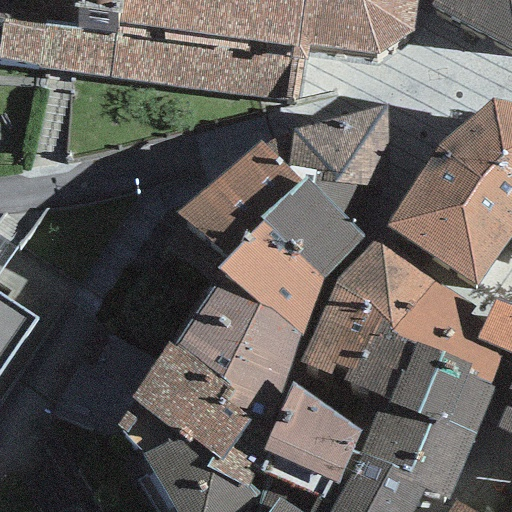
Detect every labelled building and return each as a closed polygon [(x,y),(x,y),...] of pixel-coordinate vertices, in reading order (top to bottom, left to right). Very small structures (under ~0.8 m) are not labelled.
[(0,0),(0,31),(3,33),(9,33),(12,16),(13,0),(0,0)] [(0,48),(0,65),(297,110),(303,75),(308,75),(311,60),(377,69),(414,44),(419,3),(416,0),(37,0),(35,20),(12,16),(9,33),(3,33),(0,48)] [(511,0),(434,0),(432,5),(511,52),(511,0)] [(438,146),(385,229),(475,287),(511,235),(511,104),(491,101),(438,146)] [(385,105),(291,129),(287,166),(320,168),(318,181),(381,189),(385,105)] [(287,166),(261,141),(177,211),(225,258),(261,222),(256,217),(300,181),(287,166)] [(368,234),(381,189),(318,181),(320,168),(287,166),(300,181),(308,181),(363,235),(368,234)] [(308,181),(300,181),(256,217),(261,222),(225,258),(216,269),(223,275),(300,335),(321,279),(363,235),(308,181)] [(451,294),(372,242),(334,279),(299,363),(350,385),(380,319),(392,326),(390,332),(470,366),(466,375),(489,384),(499,355),(462,340),(451,294)] [(300,335),(223,275),(174,348),(235,389),(226,401),(251,413),(268,421),(300,335)] [(0,375),(36,323),(0,298),(0,375)] [(511,307),(494,300),(476,339),(511,354),(511,307)] [(375,413),(360,456),(424,491),(447,501),(493,387),(489,384),(466,375),(470,366),(390,332),(392,326),(380,319),(350,385),(383,399),(375,413)] [(129,398),(150,365),(97,336),(80,367),(68,361),(41,412),(106,445),(116,424),(129,398)] [(229,449),(251,413),(226,401),(235,389),(174,348),(166,343),(150,365),(129,398),(116,424),(143,455),(175,511),(236,511),(256,495),(248,487),(255,462),(229,449)] [(360,431),(291,381),(262,451),(337,484),(360,431)] [(511,392),(511,393),(491,437),(511,446),(511,392)] [(411,511),(424,491),(360,456),(332,506),(317,496),(307,511),(298,511),(278,499),(269,511),(411,511)] [(473,511),(454,502),(446,511),(473,511)]
